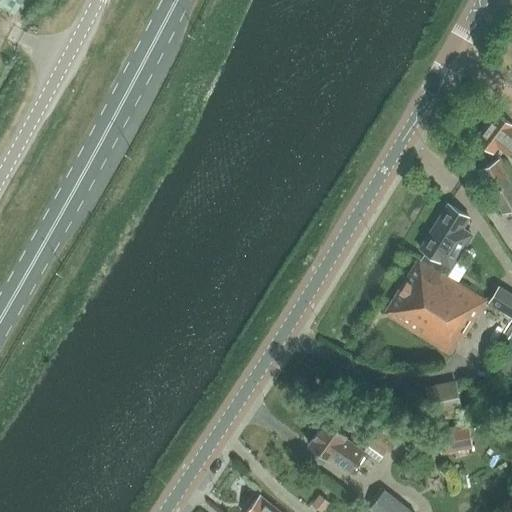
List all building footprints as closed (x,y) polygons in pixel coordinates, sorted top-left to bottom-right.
[(476,139),(491,149),(498,140),(511,150),(511,124),(510,123),(495,112),(476,139)] [(480,170),(503,213),(509,210),(511,214),(511,183),(499,159),(480,170)] [(448,204),(420,248),(426,252),(422,259),(419,257),(385,313),(450,353),(460,338),(462,339),(487,300),(446,274),(453,262),(470,236),(460,230),(469,217),(448,204)] [(511,294),(503,289),(493,304),(511,315),(511,294)] [(309,444),(330,459),(347,435),(326,420),(309,444)] [(412,511),(378,489),(369,503),(382,511),(412,511)] [(281,511),(260,494),(245,511),(281,511)]
